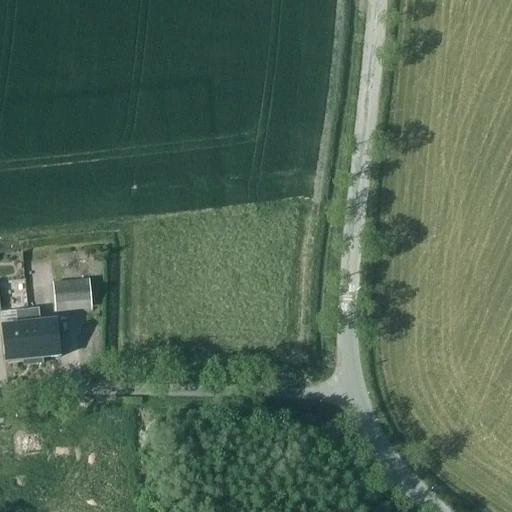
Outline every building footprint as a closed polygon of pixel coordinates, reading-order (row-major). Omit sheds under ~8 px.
[(55,313),(80,311),(78,282),(53,283),(55,313)] [(28,311),(33,361),(61,358),(57,322),(41,324),(39,310),(28,311)] [(5,364),(33,361),(28,311),(17,312),(18,326),(2,328),(5,364)] [(45,424),(0,428),(0,461),(48,456),(45,424)] [(77,438),(53,440),(56,488),(81,486),(77,438)]
